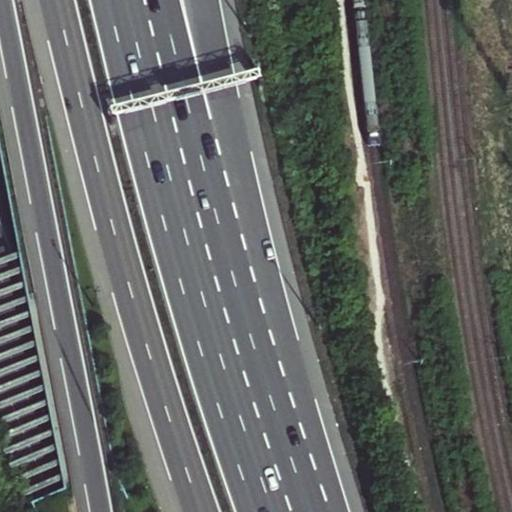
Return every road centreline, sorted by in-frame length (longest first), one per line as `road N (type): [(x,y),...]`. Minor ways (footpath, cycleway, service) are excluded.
road 1 (trunk): [(57,0),(131,296),(200,511)]
road 2 (trunk): [(3,0),(97,511)]
road 3 (trunk): [(253,417),(139,0)]
road 4 (trunk): [(253,417),(236,212),(199,0)]
road 5 (trunk): [(0,273),(98,511)]
road 6 (trunk): [(0,346),(83,511)]
